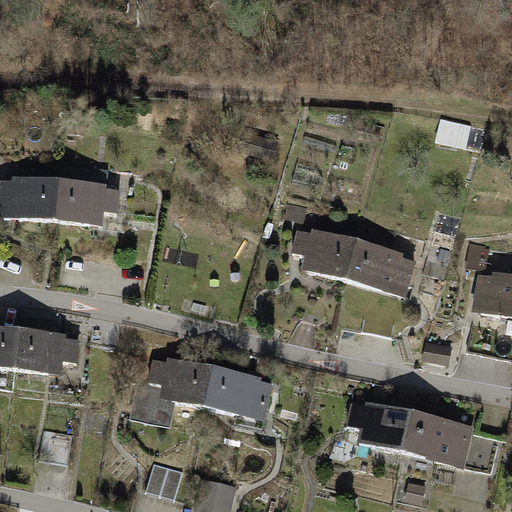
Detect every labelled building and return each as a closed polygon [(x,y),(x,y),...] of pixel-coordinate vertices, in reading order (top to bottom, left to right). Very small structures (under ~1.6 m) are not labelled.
[(444,121),(441,146),(471,150),(474,125),(444,121)] [(115,186),(0,180),(0,225),(97,230),(98,216),(113,217),(115,186)] [(365,245),(395,252),(399,232),(370,226),(365,245)] [(410,265),(293,234),(286,260),(301,264),(297,277),(400,304),(410,265)] [(511,282),(478,275),(469,317),(511,325),(511,282)] [(80,344),(0,335),(0,376),(56,382),(58,367),(77,369),(80,344)] [(275,385),(153,362),(149,387),(160,389),(157,407),(267,428),(275,385)] [(472,434),(363,408),(352,449),(462,476),(472,434)] [(184,477),(155,468),(146,498),(175,506),(184,477)] [(233,511),(237,491),(203,485),(197,511),(233,511)]
